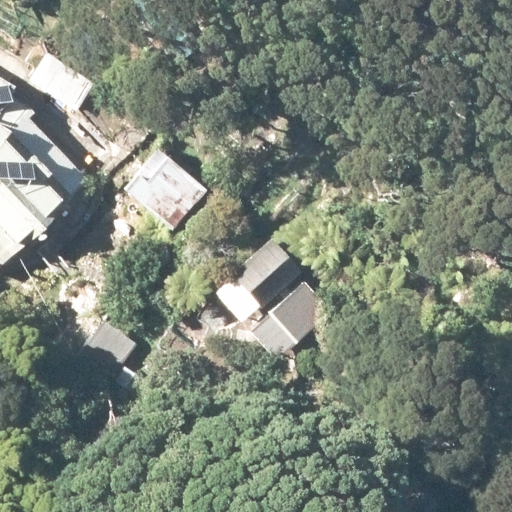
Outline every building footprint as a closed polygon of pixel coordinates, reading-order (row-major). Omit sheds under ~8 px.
[(105,75),(53,41),(28,79),(80,113),(105,75)] [(0,254),(75,184),(9,109),(2,90),(0,88),(0,254)] [(212,185),(164,143),(126,186),(173,229),(212,185)] [(251,329),(310,272),(274,235),(215,292),(251,329)] [(310,272),(251,329),(284,363),(343,306),(310,272)]
